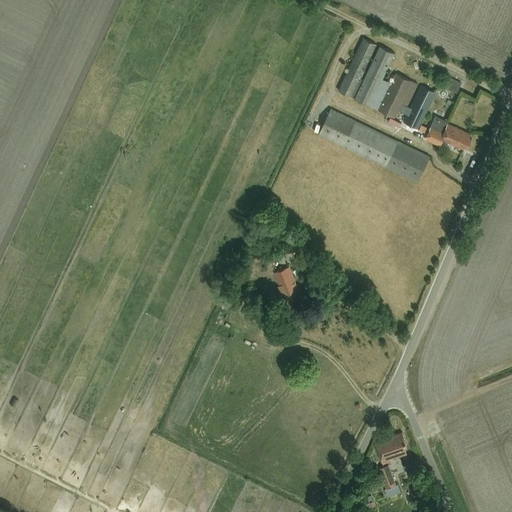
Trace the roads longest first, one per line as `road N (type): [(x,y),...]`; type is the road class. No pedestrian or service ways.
road 1 (unclassified): [(395,383),(511,109)]
road 2 (track): [(511,96),(307,0)]
road 3 (unclassified): [(328,511),(395,383)]
road 4 (unclassified): [(448,511),(395,383)]
